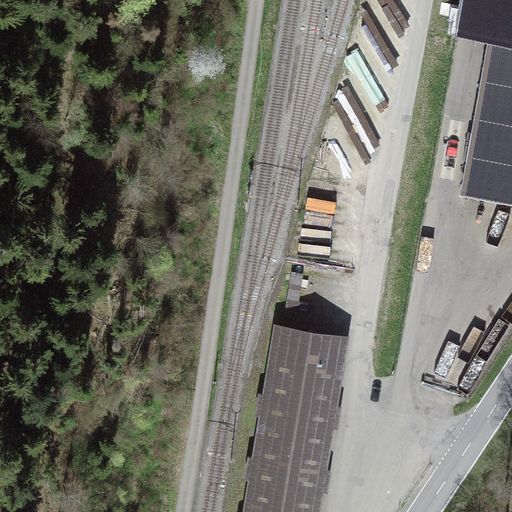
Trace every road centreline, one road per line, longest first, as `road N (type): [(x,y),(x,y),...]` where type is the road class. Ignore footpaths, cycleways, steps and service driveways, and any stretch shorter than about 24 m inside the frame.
road 1 (residential): [(255,0),(205,387),(180,511)]
road 2 (tertiary): [(511,380),(424,511)]
